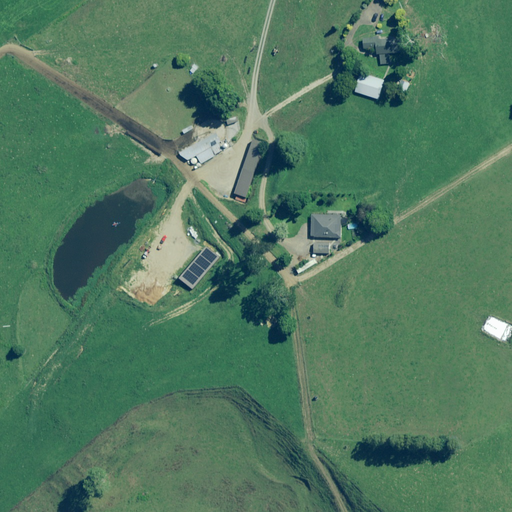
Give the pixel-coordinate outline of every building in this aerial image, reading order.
[(390,64),(389,54),(405,53),(404,37),(388,38),(379,39),(379,38),(363,39),(364,49),(377,48),(377,55),(380,54),(380,65),(390,64)] [(384,82),(361,74),(355,92),(378,100),(384,82)] [(410,84),(402,81),(397,91),(405,95),(410,84)] [(238,122),(236,117),(226,120),(228,126),(238,122)] [(193,129),(191,126),(183,131),(185,134),(193,129)] [(221,142),(216,133),(179,154),(188,161),(197,156),(201,164),(223,152),(219,144),(221,142)] [(264,144),(253,140),(234,194),(245,198),(264,144)] [(342,216),(313,215),(312,237),(341,238),(342,216)] [(329,244),(314,244),(314,254),(329,254),(329,244)] [(316,264),(313,259),(296,270),(299,275),(316,264)]
